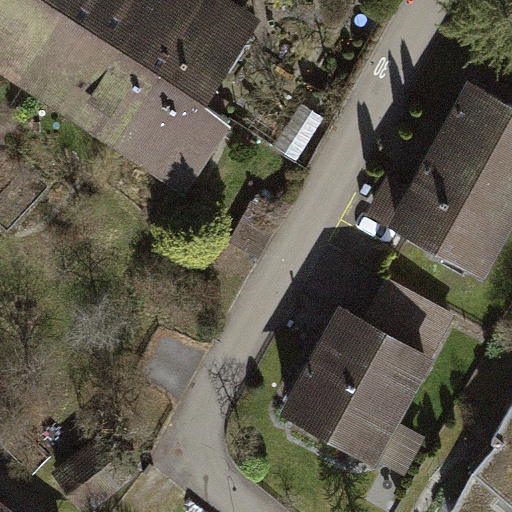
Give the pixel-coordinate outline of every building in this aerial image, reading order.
[(0,0),(0,68),(187,193),(233,124),(205,105),(262,21),(230,0),(0,0)] [(490,271),(511,229),(511,107),(466,83),(393,221),(490,271)] [(276,222),(249,208),(230,244),(257,258),(276,222)] [(425,348),(326,299),(272,409),(372,457),(425,348)] [(511,511),(511,403),(457,511),(511,511)] [(19,511),(0,497),(0,511),(19,511)]
